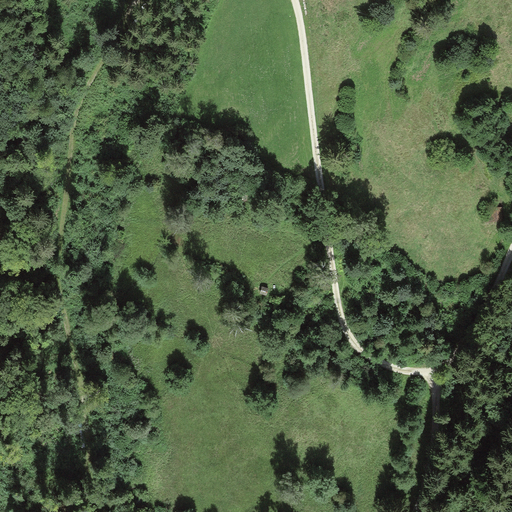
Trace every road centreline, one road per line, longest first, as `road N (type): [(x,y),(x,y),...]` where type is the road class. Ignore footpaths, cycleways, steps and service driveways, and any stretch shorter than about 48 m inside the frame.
road 1 (track): [(129,0),(83,84),(67,147),(54,280),(82,388),(90,492)]
road 2 (track): [(295,0),(342,321),(355,345),(380,364),(441,371)]
road 3 (track): [(416,511),(435,450),(441,371),(472,333),(511,249)]
